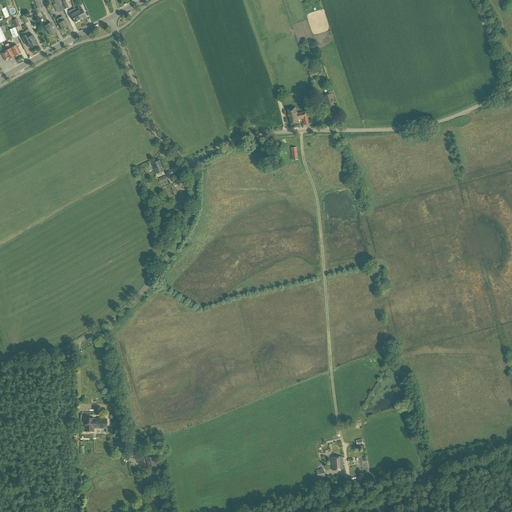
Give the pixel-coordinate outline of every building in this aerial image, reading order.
[(55,4),(59,11),(64,9),(61,4),(59,0),(55,0),(54,0),(56,3),(55,4)] [(60,0),(62,3),(65,9),(68,8),(65,0),(60,0)] [(75,10),(80,20),(86,17),(80,6),(78,7),(79,8),(75,10)] [(69,12),(75,23),(80,20),(75,10),(74,9),(69,12)] [(62,16),(57,19),(62,29),(68,26),(62,16)] [(56,32),(53,27),(51,24),(50,22),(44,25),(47,30),(50,35),(56,32)] [(13,39),(18,36),(14,28),(9,30),(13,39)] [(30,43),(28,45),(30,48),(37,44),(33,35),(32,36),(31,33),(27,36),(30,43)] [(30,43),(27,36),(22,38),(26,45),(28,45),(30,43)] [(10,49),(14,56),(21,53),(17,45),(10,49)] [(14,56),(10,49),(1,53),(5,61),(8,59),(14,56)] [(312,58),(314,64),(321,62),(319,54),(316,55),(317,56),(312,58)] [(308,70),(310,77),(318,74),(316,67),(308,70)] [(327,107),(328,107),(334,105),(332,99),(333,99),(332,94),(324,96),(325,100),(326,100),(327,104),(323,105),(326,115),(329,114),(327,107)] [(303,119),(301,112),(297,113),(296,108),(287,110),(290,125),(299,123),(298,120),(303,119)] [(291,149),(293,161),(299,160),(297,148),(291,149)] [(153,163),(156,174),(164,171),(160,161),(153,163)] [(286,169),(286,176),(300,175),(299,168),(286,169)] [(84,431),(93,431),(93,428),(106,428),(106,420),(93,420),(93,418),(84,418),(84,431)] [(146,458),(148,469),(158,467),(155,456),(146,458)] [(316,471),(318,478),(325,477),(323,469),(316,471)]
